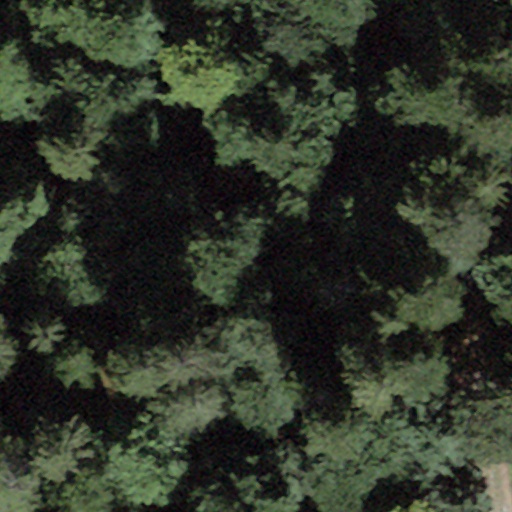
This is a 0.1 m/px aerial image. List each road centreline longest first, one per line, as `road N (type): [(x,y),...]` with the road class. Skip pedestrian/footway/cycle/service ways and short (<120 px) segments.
road 1 (track): [(359,0),(369,54),(299,445),(330,511)]
road 2 (track): [(503,511),(471,356),(511,268)]
